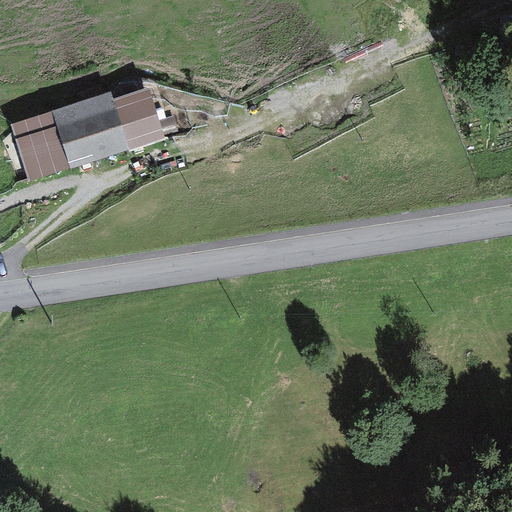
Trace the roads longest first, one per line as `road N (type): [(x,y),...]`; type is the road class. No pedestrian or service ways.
road 1 (unclassified): [(511,216),(0,294)]
road 2 (track): [(103,182),(271,118),(504,0)]
